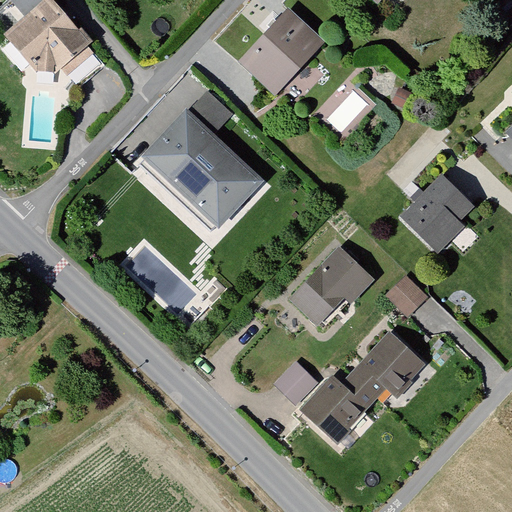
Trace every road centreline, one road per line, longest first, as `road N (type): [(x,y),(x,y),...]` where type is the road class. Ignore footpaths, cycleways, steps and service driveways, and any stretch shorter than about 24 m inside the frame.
road 1 (tertiary): [(12,231),(303,511)]
road 2 (residential): [(232,0),(12,231)]
road 3 (residential): [(511,382),(392,511)]
